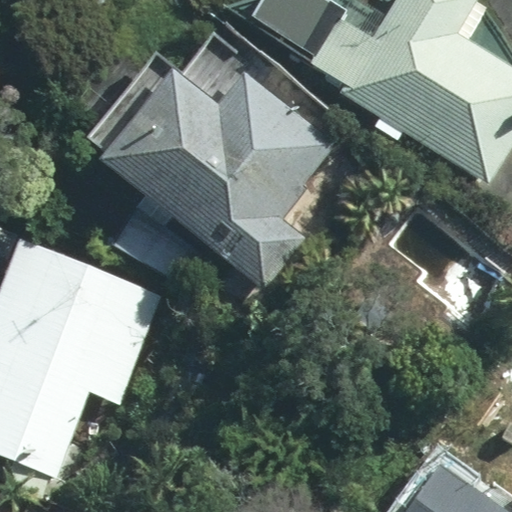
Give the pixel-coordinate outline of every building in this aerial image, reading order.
[(511,150),(511,48),(480,28),(498,0),(405,0),(387,28),(359,10),(325,60),(496,174),(511,150)] [(320,233),(290,208),(349,139),(222,30),(195,62),(175,45),(100,132),(278,283),(320,233)] [(0,437),(71,466),(102,390),(124,399),(168,292),(37,239),(0,329),(0,437)] [(407,511),(509,511),(442,464),(407,511)] [(17,511),(0,498),(0,511),(17,511)]
